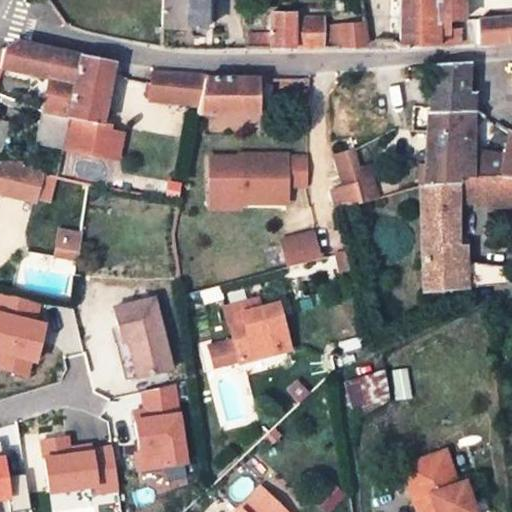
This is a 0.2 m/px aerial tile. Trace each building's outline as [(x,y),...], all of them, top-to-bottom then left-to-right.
[(203,30),(204,0),(162,0),(161,28),(203,30)] [(437,48),(434,0),(399,0),(398,49),(437,48)] [(434,0),(437,48),(461,46),(461,0),(434,0)] [(248,51),(296,51),(293,20),(293,19),(293,15),(271,14),(269,35),(248,34),(248,51)] [(476,45),(511,44),(511,43),(511,18),(476,22),(476,45)] [(324,51),(324,26),(324,20),(293,20),(296,51),(324,51)] [(324,51),(368,51),(365,23),(324,26),(324,51)] [(0,55),(0,71),(44,82),(39,109),(39,113),(41,113),(68,118),(81,56),(13,41),(2,48),(0,55)] [(81,56),(68,118),(100,125),(113,64),(81,56)] [(468,64),(429,66),(427,114),(472,114),(472,109),(473,86),(467,86),(468,64)] [(148,100),(197,105),(203,76),(151,72),(148,100)] [(195,115),(256,114),(257,79),(203,76),(197,105),(195,115)] [(68,118),(41,113),(34,144),(90,155),(102,158),(108,132),(109,126),(100,125),(68,118)] [(427,114),(423,187),(457,184),(457,178),(465,178),(477,178),(473,164),(471,151),(472,114),(427,114)] [(108,132),(102,158),(115,160),(121,135),(108,132)] [(477,178),(500,178),(509,178),(511,178),(511,135),(506,132),(496,155),(471,151),(477,178)] [(292,155),(212,156),(211,213),(244,218),(244,206),(288,207),(289,192),(307,192),(309,162),(292,163),(292,155)] [(0,163),(0,195),(1,196),(8,165),(0,163)] [(8,165),(1,196),(35,203),(42,173),(14,167),(8,165)] [(342,188),(331,190),(336,211),(360,204),(377,199),(368,166),(339,173),(342,188)] [(505,270),(456,263),(457,202),(463,202),(465,178),(457,178),(457,184),(423,187),(418,188),(421,292),(453,290),(508,285),(505,270)] [(465,178),(463,202),(475,203),(477,178),(465,178)] [(475,206),(511,208),(511,178),(509,178),(500,178),(477,178),(475,203),(475,206)] [(59,227),(54,257),(80,261),(84,231),(59,227)] [(318,259),(313,234),(298,237),(304,263),(318,259)] [(113,309),(121,344),(127,343),(135,378),(170,370),(152,299),(113,309)] [(250,303),(252,312),(258,310),(256,302),(250,303)] [(225,310),(239,362),(286,350),(275,306),(258,310),(252,312),(250,303),(225,310)] [(57,320),(0,310),(0,351),(6,352),(2,376),(47,383),(57,320)] [(115,346),(123,380),(135,378),(127,343),(121,344),(115,346)] [(388,403),(383,372),(346,384),(342,386),(352,422),(388,403)] [(143,410),(130,410),(133,469),(187,466),(183,388),(142,390),(143,410)] [(70,439),(43,441),(46,493),(120,489),(117,446),(71,449),(70,439)] [(403,466),(417,511),(474,511),(464,483),(457,484),(444,453),(403,466)] [(291,511),(266,487),(241,511),(291,511)]
